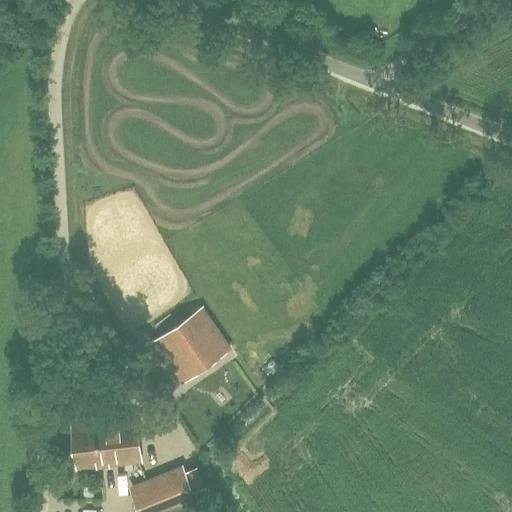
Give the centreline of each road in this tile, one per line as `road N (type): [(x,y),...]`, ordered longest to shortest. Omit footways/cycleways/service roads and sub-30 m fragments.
road 1 (unclassified): [(41,511),(61,298),(54,107),(58,46),(74,0)]
road 2 (unclassified): [(511,138),(164,0)]
road 3 (track): [(503,0),(368,81)]
